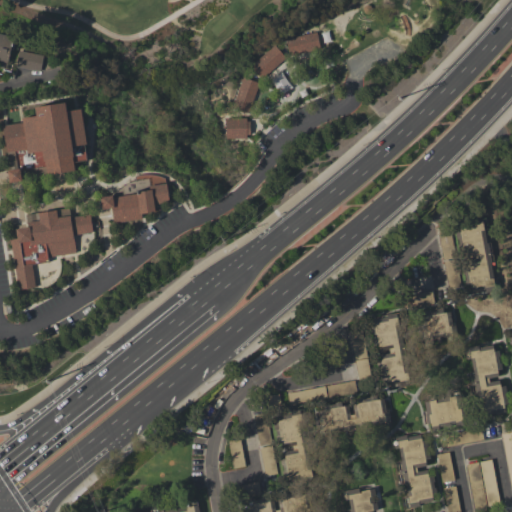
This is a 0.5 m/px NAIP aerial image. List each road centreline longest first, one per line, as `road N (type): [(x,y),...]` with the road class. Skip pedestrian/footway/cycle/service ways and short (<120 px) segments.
road 1 (primary): [(153,397),(398,198),(511,83)]
road 2 (primary): [(511,19),(459,80),(216,286)]
road 3 (residential): [(218,511),(214,439),(242,394),(363,301),(435,228)]
road 4 (primary): [(216,286),(0,427)]
road 5 (primary): [(216,286),(35,437)]
road 6 (residential): [(506,511),(494,450),(485,448),(456,453),(465,511)]
road 7 (primary): [(50,511),(134,429),(153,397)]
road 8 (primary): [(49,482),(153,397)]
